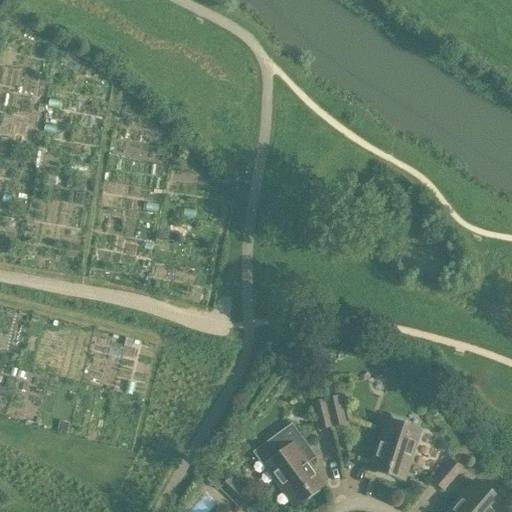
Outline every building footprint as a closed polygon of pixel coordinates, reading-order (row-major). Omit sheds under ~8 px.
[(312,343),(315,356),(330,353),(328,339),(312,343)] [(338,396),(325,400),(331,427),(344,424),(338,396)] [(331,427),(325,400),(312,403),(319,430),(331,427)] [(419,431),(385,420),(369,469),(404,480),(419,431)] [(263,445),(273,458),(263,465),(294,507),(324,485),(307,463),(315,457),(291,426),(263,445)] [(460,468),(451,460),(434,481),(442,489),(460,468)] [(248,497),(229,478),(220,488),(239,507),(248,497)] [(475,479),(446,511),(494,511),(503,503),(475,479)]
